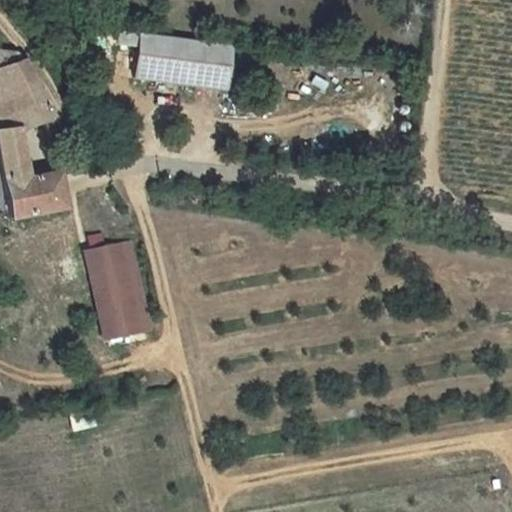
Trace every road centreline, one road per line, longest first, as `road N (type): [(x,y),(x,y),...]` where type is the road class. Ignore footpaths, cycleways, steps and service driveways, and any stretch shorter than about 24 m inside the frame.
road 1 (track): [(218,511),(144,206),(113,147),(0,18)]
road 2 (residential): [(113,147),(418,205)]
road 3 (residential): [(440,0),(418,205)]
